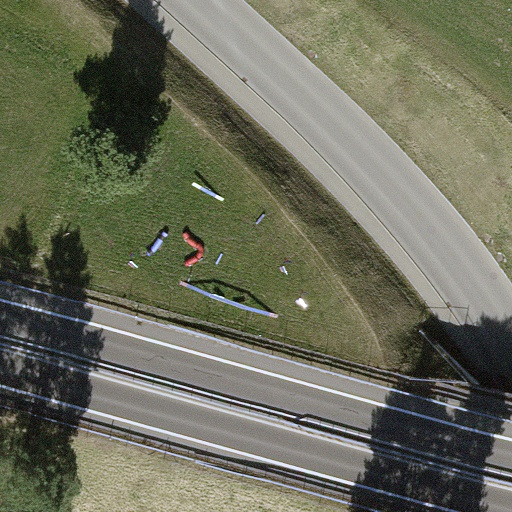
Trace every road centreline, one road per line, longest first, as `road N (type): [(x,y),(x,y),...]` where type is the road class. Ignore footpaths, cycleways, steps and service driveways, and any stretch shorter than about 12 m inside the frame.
road 1 (trunk): [(0,368),(511,503)]
road 2 (trunk): [(511,454),(0,319)]
road 3 (unclassified): [(511,357),(474,288),(391,181),(200,0)]
